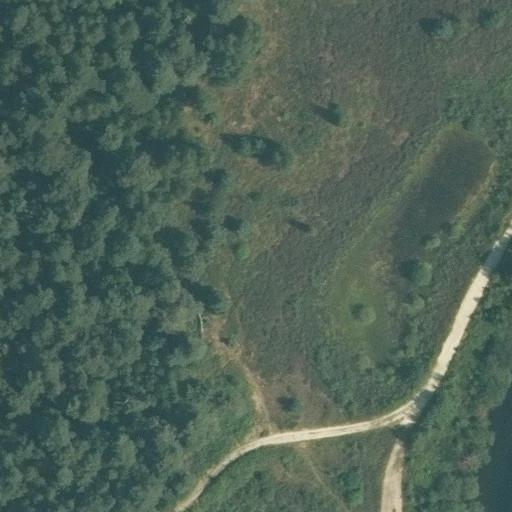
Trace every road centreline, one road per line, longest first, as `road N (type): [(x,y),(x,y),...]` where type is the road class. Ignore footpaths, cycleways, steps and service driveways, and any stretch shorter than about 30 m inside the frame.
road 1 (track): [(169,511),(240,451),(386,419),(421,396)]
road 2 (track): [(421,396),(452,350),(511,222)]
road 3 (track): [(391,511),(395,466),(421,396)]
